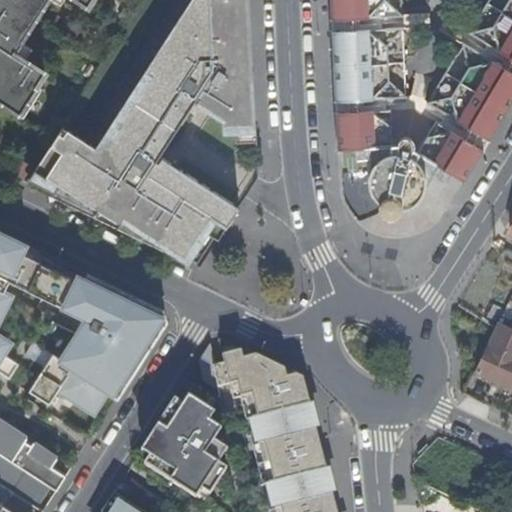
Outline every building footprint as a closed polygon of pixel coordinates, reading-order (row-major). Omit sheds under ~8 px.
[(0,0),(0,101),(20,114),(36,88),(35,88),(44,73),(25,60),(15,54),(22,43),(21,43),(35,20),(48,0),(77,0),(87,7),(91,0),(0,0)] [(183,256),(200,268),(218,240),(206,232),(215,219),(227,226),(239,207),(162,158),(152,151),(186,99),(196,105),(218,119),(222,119),(223,134),(235,134),(255,133),(248,0),(192,0),(146,72),(152,76),(107,145),(101,142),(96,149),(63,127),(36,169),(57,183),(50,195),(72,205),(77,197),(118,228),(120,225),(142,239),(146,233),(182,258),(183,256)] [(352,147),(344,0),(330,0),(339,148),(352,147)] [(496,62),(463,43),(427,103),(407,96),(403,27),(377,28),(376,16),(401,14),(402,14),(401,0),(344,0),(352,147),(368,146),(370,183),(373,194),(379,203),(389,208),(399,209),(411,206),(420,199),(438,167),(452,176),(511,74),(511,0),(488,0),(469,32),(503,52),(496,62)] [(402,15),(401,14),(376,16),(377,28),(403,27),(402,15)] [(503,52),(469,32),(463,43),(496,62),(503,52)] [(452,60),(419,40),(412,51),(445,71),(452,60)] [(32,50),(22,43),(15,54),(25,60),(32,50)] [(146,72),(101,142),(107,145),(152,76),(146,72)] [(511,74),(452,176),(464,183),(511,102),(511,74)] [(36,88),(20,114),(24,116),(40,91),(36,88)] [(152,151),(162,158),(196,105),(186,99),(152,151)] [(235,143),(256,142),(255,133),(235,134),(235,143)] [(26,183),(50,195),(57,183),(36,169),(26,183)] [(72,205),(118,228),(77,197),(72,205)] [(218,240),(227,226),(215,219),(206,232),(218,240)] [(118,228),(142,239),(120,225),(118,228)] [(0,511),(42,511),(43,511),(35,506),(48,486),(56,491),(65,476),(52,468),(57,459),(33,443),(31,447),(25,443),(27,439),(0,420),(0,453),(1,455),(0,456),(0,373),(10,380),(20,365),(1,352),(9,340),(0,332),(0,325),(16,294),(8,289),(13,279),(86,319),(84,324),(87,325),(83,332),(81,331),(79,335),(62,360),(55,355),(30,392),(49,405),(58,392),(93,415),(108,392),(116,380),(124,385),(137,365),(111,349),(119,336),(135,346),(138,341),(149,347),(165,321),(162,310),(137,298),(133,307),(122,302),(126,293),(88,274),(83,283),(59,271),(23,254),(27,245),(0,231),(0,511)] [(142,239),(182,258),(146,233),(142,239)] [(83,283),(88,274),(64,263),(27,245),(23,254),(59,271),(83,283)] [(182,258),(200,268),(183,256),(182,258)] [(133,307),(137,298),(126,293),(122,302),(133,307)] [(511,338),(494,331),(477,371),(511,385),(511,338)] [(111,349),(137,365),(149,347),(138,341),(135,346),(119,336),(111,349)] [(210,346),(199,364),(203,383),(214,389),(219,383),(215,366),(210,346)] [(246,351),(222,355),(224,364),(228,381),(233,400),(240,399),(251,396),(257,419),(263,444),(273,483),(280,509),(280,511),(337,511),(304,378),(246,351)] [(224,364),(215,366),(219,383),(228,381),(224,364)] [(116,380),(108,392),(116,397),(124,385),(116,380)] [(251,420),(257,419),(251,396),(240,399),(245,422),(251,420)] [(159,425),(141,452),(150,458),(175,474),(169,482),(196,500),(201,491),(218,465),(228,450),(214,442),(222,430),(210,423),(215,414),(188,397),(183,405),(167,430),(159,425)] [(167,430),(183,405),(176,400),(159,425),(167,430)] [(257,445),(263,444),(257,419),(251,420),(257,445)] [(263,486),(273,483),(263,444),(257,445),(253,447),(263,486)] [(175,474),(150,458),(145,466),(169,482),(175,474)] [(218,465),(201,491),(210,497),(227,470),(218,465)] [(141,511),(114,494),(102,511),(141,511)]
